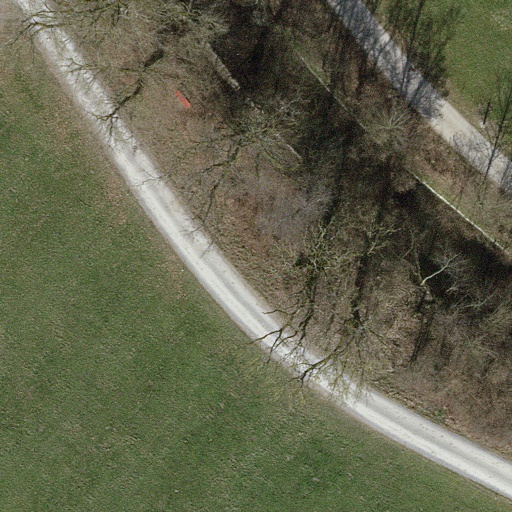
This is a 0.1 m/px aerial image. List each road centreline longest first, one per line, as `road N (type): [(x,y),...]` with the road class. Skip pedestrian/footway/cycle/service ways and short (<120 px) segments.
road 1 (track): [(511,484),(406,426),(268,327),(157,200),(28,0)]
road 2 (track): [(511,168),(422,101),(350,0)]
